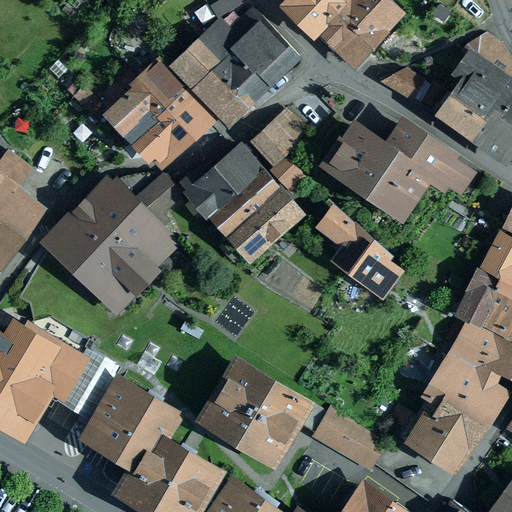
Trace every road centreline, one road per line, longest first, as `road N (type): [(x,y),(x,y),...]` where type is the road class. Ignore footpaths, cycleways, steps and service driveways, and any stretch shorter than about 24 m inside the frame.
road 1 (residential): [(266,0),(328,66),(511,173)]
road 2 (residential): [(511,400),(432,511)]
road 3 (primary): [(0,443),(115,511)]
